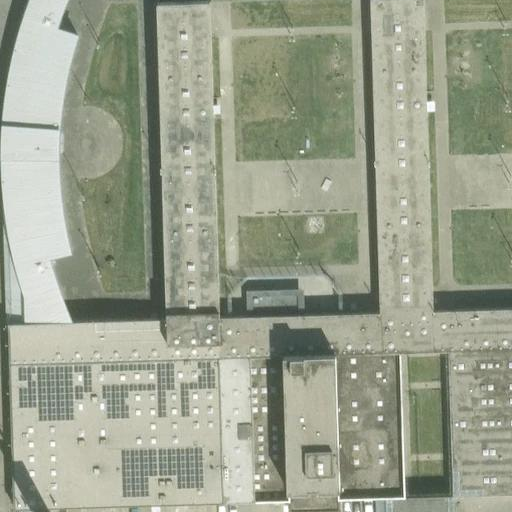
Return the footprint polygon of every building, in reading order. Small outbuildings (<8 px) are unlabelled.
[(5,170),(11,326),(77,324),(73,320),(69,308),(62,288),(58,272),(78,266),(77,258),(71,225),(67,184),(68,158),(71,126),(76,96),(80,68),(88,46),(66,37),(75,15),(80,0),(37,0),(28,27),(16,69),(8,118),(5,170)] [(430,0),(387,0),(373,0),(382,314),(311,316),(310,293),(250,295),(251,317),(226,318),(216,7),(161,9),(170,321),(77,324),(11,326),(16,511),(113,511),(389,504),(388,511),(460,511),(460,500),(511,498),(511,312),(440,314),(430,0)] [(287,69),(261,69),(262,90),(287,89),(287,69)] [(260,92),(259,122),(284,123),(285,93),(260,92)] [(291,262),(287,133),(261,134),(265,263),(291,262)] [(311,259),(331,259),(330,235),(310,236),(311,259)]
